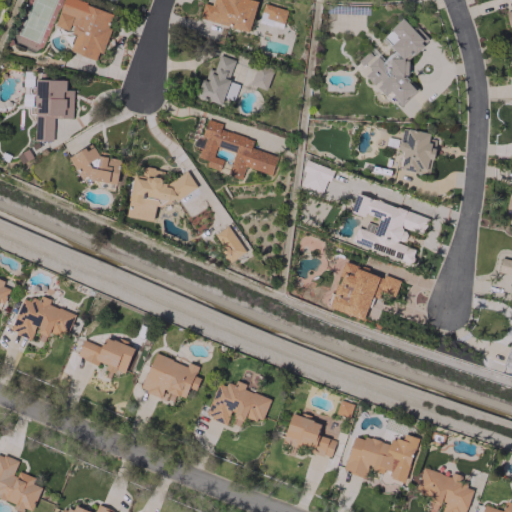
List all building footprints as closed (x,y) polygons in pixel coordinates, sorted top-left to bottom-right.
[(112,13),(71,0),(61,0),(54,26),(75,32),(69,51),(98,61),(109,27),(108,26),(112,13)] [(249,30),(256,0),(254,0),(212,0),(211,5),(203,3),(199,19),(249,30)] [(286,9),(262,5),(261,14),(265,15),(264,19),(284,23),(286,9)] [(427,38),(418,29),(412,28),(401,18),(383,36),(391,44),(390,52),(383,60),(380,58),(373,57),(367,51),(355,63),(367,64),(366,73),(364,76),(374,85),(379,80),(377,89),(385,96),(393,88),(392,97),(400,105),(416,89),(406,79),(408,60),(421,46),(422,43),(427,38)] [(220,104),(223,97),(233,100),(238,84),(227,80),(234,60),(218,54),(213,70),(205,68),(196,96),(220,104)] [(265,90),(272,69),(256,64),(249,85),(265,90)] [(33,140),(52,141),(53,118),(72,118),(72,90),(65,90),(65,80),(34,79),(33,140)] [(22,106),(32,107),(33,94),(22,94),(22,106)] [(276,155),(250,148),(253,139),(219,130),(221,123),(205,119),(198,146),(199,147),(196,157),(206,160),(204,166),(219,169),(222,159),(213,156),(215,146),(233,151),(227,176),(240,179),(243,167),(271,174),(276,155)] [(429,133),(403,128),(395,168),(429,174),(434,143),(427,142),(429,133)] [(116,184),(120,157),(77,149),(73,176),(116,184)] [(298,186),(324,193),(331,168),(305,161),(298,186)] [(125,217),(152,221),(155,205),(161,206),(170,201),(171,198),(177,199),(196,187),(186,171),(165,183),(161,183),(163,170),(142,167),(140,175),(132,174),(125,217)] [(428,217),(354,194),(349,212),(364,217),(365,214),(377,218),(375,225),(365,222),(363,229),(356,227),(351,243),(411,262),(415,248),(402,244),(406,229),(422,234),(428,217)] [(229,262),(244,252),(227,225),(212,235),(229,262)] [(511,259),(500,257),(497,273),(511,276),(511,259)] [(364,319),(370,296),(379,299),(381,292),(394,296),(399,278),(342,262),(329,309),(364,319)] [(0,302),(3,304),(9,289),(1,286),(4,279),(0,277),(0,302)] [(73,313),(48,304),(49,299),(40,295),(37,302),(21,296),(9,330),(32,339),(32,337),(44,342),(48,331),(65,337),(73,313)] [(133,347),(104,337),(101,346),(81,340),(76,356),(107,367),(104,376),(109,378),(112,370),(124,374),(133,347)] [(140,389),(172,401),(174,394),(184,398),(188,387),(195,390),(199,377),(194,375),(198,366),(187,362),(186,365),(153,353),(140,389)] [(205,416),(228,424),(228,422),(240,426),(243,416),(261,422),(269,398),(243,389),(245,384),(234,380),(232,387),(217,382),(205,416)] [(281,443),(298,448),(299,444),(311,447),(310,452),(329,458),(335,440),(317,434),(320,422),(300,416),(300,415),(290,413),(281,443)] [(404,482),(416,437),(403,433),(401,440),(390,437),(388,444),(353,434),(342,471),(364,477),(367,467),(388,473),(387,477),(404,482)] [(0,499),(31,510),(39,486),(32,484),(34,478),(13,471),(17,460),(0,454),(0,499)] [(414,492),(429,496),(428,500),(443,504),(440,511),(464,511),(471,487),(459,484),(461,475),(450,472),(449,475),(421,467),(414,492)] [(511,511),(511,504),(503,501),(500,510),(483,505),(480,511),(511,511)]
